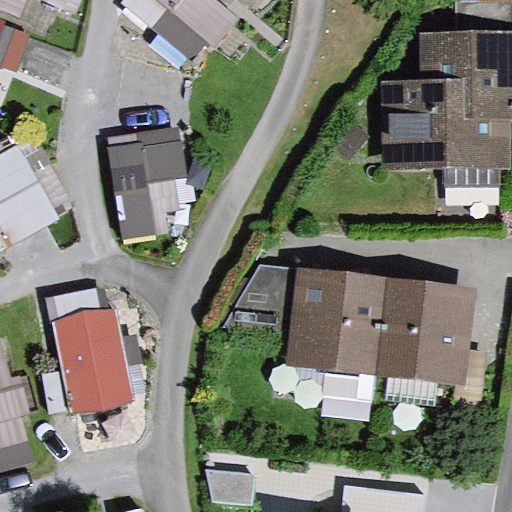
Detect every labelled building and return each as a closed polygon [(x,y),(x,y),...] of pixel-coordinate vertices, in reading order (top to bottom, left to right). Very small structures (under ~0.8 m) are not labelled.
[(0,0),(0,5),(59,31),(71,0),(0,0)] [(128,0),(189,56),(240,0),(128,0)] [(511,0),(475,0),(476,3),(455,3),(456,44),(429,45),(429,93),(392,93),(392,157),(447,157),(448,187),(500,187),(500,115),(511,114),(511,0)] [(0,60),(26,67),(37,24),(0,14),(0,60)] [(180,128),(107,143),(127,237),(200,222),(180,128)] [(0,149),(0,246),(61,217),(22,138),(0,149)] [(231,326),(300,333),(297,361),(326,364),(322,396),(373,401),(377,370),(385,289),(260,277),(231,326)] [(50,295),(54,313),(109,301),(105,283),(50,295)] [(464,300),(385,289),(377,370),(456,378),(464,300)] [(118,303),(54,317),(75,412),(140,397),(118,303)] [(0,333),(0,466),(38,459),(10,332),(0,333)] [(341,511),(424,511),(426,495),(344,487),(341,511)]
